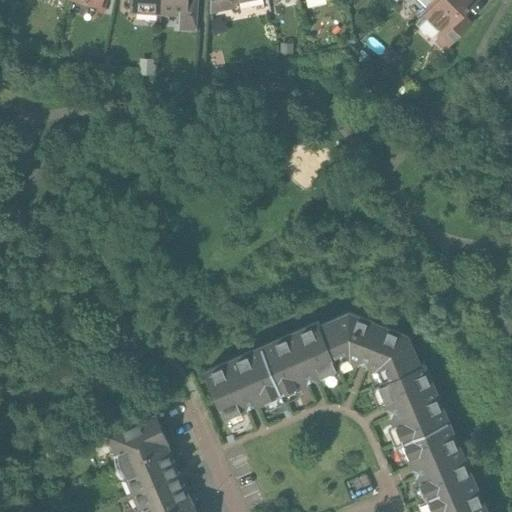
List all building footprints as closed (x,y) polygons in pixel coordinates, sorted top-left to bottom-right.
[(161,0),(132,0),(132,11),(160,12),(161,0)] [(161,0),(160,12),(179,14),(185,14),(186,0),(161,0)] [(186,0),(185,14),(179,14),(178,28),(196,29),(198,0),(186,0)] [(233,0),(210,0),(210,13),(237,7),(236,2),(234,2),(233,0)] [(418,0),(429,10),(438,0),(418,0)] [(438,0),(429,10),(426,13),(445,32),(446,33),(464,15),(477,0),(438,0)] [(464,15),(446,33),(445,32),(437,40),(447,49),(472,23),(464,15)] [(317,325),(205,373),(224,418),(337,370),(336,366),(349,360),(376,370),(382,384),(378,386),(432,511),(486,511),(423,366),(419,368),(406,338),(349,316),(319,328),(317,325)] [(155,418),(110,437),(117,454),(114,455),(114,461),(115,464),(116,467),(119,473),(124,479),(127,478),(134,493),(177,474),(164,443),(166,443),(155,418)] [(177,474),(134,493),(141,510),(139,511),(138,511),(195,511),(193,506),(191,507),(177,474)]
